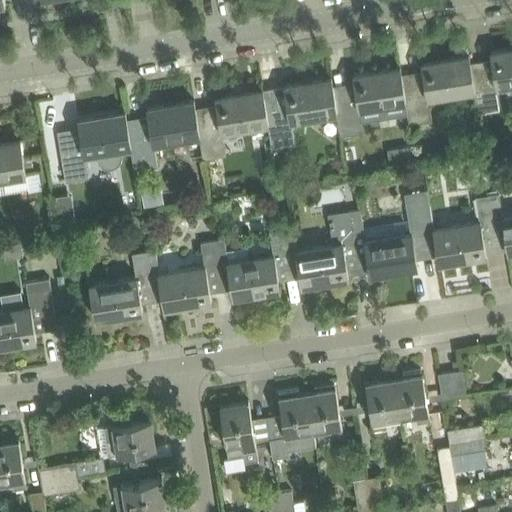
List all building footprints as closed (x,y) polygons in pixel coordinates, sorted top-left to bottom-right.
[(473,73),(472,73),(475,89),(474,89),(478,112),(495,110),(499,103),(497,85),(511,82),(511,46),(491,50),(492,58),(494,70),(473,73)] [(470,54),(422,61),(423,69),(425,81),(428,96),(429,96),(474,89),(475,89),(472,73),(473,73),(471,61),(470,54)] [(335,96),(337,111),(341,135),(351,133),(349,123),(362,120),(387,116),(385,103),(405,100),(406,100),(403,84),(404,84),(402,73),(401,65),(353,73),(355,81),(357,93),(335,96)] [(272,146),(295,142),(292,119),(337,111),(335,96),(332,76),(285,84),(288,104),(267,107),(266,107),(269,122),(268,123),(272,146)] [(404,84),(403,84),(406,100),(405,100),(408,113),(409,124),(422,122),(416,82),(404,84)] [(264,88),(216,95),(217,103),(219,115),(222,130),(223,130),(268,123),(269,122),(266,107),(267,107),(264,88)] [(195,99),(147,107),(149,114),(151,126),(153,141),(154,141),(199,134),(200,134),(198,119),(195,99)] [(132,150),(129,130),(126,110),(79,118),(83,143),(61,146),(59,129),(58,130),(66,181),(90,177),(87,158),(97,156),(98,161),(99,163),(100,164),(102,165),(104,167),(106,167),(108,167),(111,167),(112,167),(115,166),(116,166),(118,164),(119,163),(120,161),(122,159),(122,158),(122,156),(122,152),(131,150),(132,150)] [(209,117),(198,119),(200,134),(199,134),(203,158),(216,155),(209,117)] [(129,130),(132,150),(131,150),(135,169),(147,167),(141,128),(129,130)] [(0,177),(7,177),(27,173),(26,172),(21,139),(0,141),(0,177)] [(366,238),(365,238),(367,250),(370,269),(370,270),(371,273),(418,265),(417,257),(416,255),(423,254),(438,252),(433,226),(435,226),(431,202),(430,203),(427,188),(405,192),(407,206),(411,230),(386,234),(366,238)] [(500,191),(487,193),(493,230),(504,228),(502,215),(503,215),(500,191)] [(297,248),(296,248),(298,261),(299,265),(301,276),(302,284),(349,276),(349,274),(346,256),(356,255),(358,271),(359,270),(370,269),(367,250),(365,238),(366,238),(364,225),(362,214),(361,214),(360,207),(349,209),(350,215),(333,218),(337,242),(333,242),(297,248)] [(508,250),(511,249),(511,213),(503,215),(502,215),(504,228),(508,250)] [(435,226),(433,226),(438,252),(439,261),(487,254),(487,252),(483,234),(481,219),(480,219),(435,226)] [(299,265),(296,248),(297,248),(293,224),(270,228),(274,252),(248,256),(247,246),(227,249),(228,259),(227,259),(230,276),(233,295),(281,288),(277,268),(299,265)] [(225,236),(212,238),(219,278),(230,276),(227,259),(228,259),(227,249),(225,236)] [(136,274),(90,281),(96,318),(143,310),(142,302),(139,287),(161,284),(159,270),(156,247),(132,250),(136,274)] [(159,270),(161,284),(163,298),(165,306),(212,299),(211,290),(209,279),(206,263),(159,270)] [(58,327),(50,276),(26,280),(30,302),(23,304),(21,289),(1,293),(3,307),(0,307),(0,344),(37,339),(33,314),(54,311),(57,327),(58,327)] [(404,375),(395,377),(399,402),(400,410),(401,416),(416,414),(417,421),(431,419),(429,412),(427,399),(427,393),(426,391),(423,372),(423,371),(422,371),(422,368),(403,371),(404,375)] [(443,396),(467,393),(463,368),(439,372),(443,396)] [(401,416),(395,377),(367,381),(367,380),(366,380),(374,428),(387,426),(386,419),(401,416)] [(344,434),(339,404),(336,382),(315,385),(316,389),(308,391),(314,430),(328,428),(330,436),(344,434)] [(269,426),(268,426),(270,437),(273,457),(290,454),(289,449),(299,447),(317,444),(314,430),(308,391),(300,392),(299,388),(279,391),(279,394),(279,395),(282,412),(284,424),(269,426)] [(221,403),(220,403),(227,444),(228,454),(244,452),(245,461),(259,459),(257,448),(256,439),(252,417),(249,399),(248,399),(248,400),(230,403),(222,404),(221,403)] [(112,424),(97,427),(102,454),(109,453),(109,454),(157,446),(157,445),(156,445),(152,418),(153,418),(153,417),(112,424)] [(450,441),(486,435),(484,421),(448,428),(450,441)] [(486,435),(450,441),(450,444),(454,466),(487,461),(484,448),(485,448),(487,447),(488,447),(486,435)] [(27,487),(23,457),(20,437),(18,438),(19,439),(0,442),(0,482),(12,481),(14,489),(27,487)] [(446,499),(460,497),(450,444),(437,446),(446,499)] [(75,460),(39,466),(42,480),(77,474),(75,460)] [(77,474),(42,480),(43,489),(44,493),(80,487),(77,474)] [(372,511),(385,509),(379,474),(366,476),(372,511)] [(143,479),(114,484),(116,497),(125,496),(128,511),(166,505),(161,477),(163,477),(162,476),(143,479)] [(359,511),(367,511),(372,511),(366,476),(354,478),(359,511)] [(292,488),(279,490),(282,511),(295,511),(295,509),(292,488)] [(32,491),(31,491),(34,511),(47,511),(44,493),(43,489),(32,491)] [(270,511),(282,511),(279,490),(267,492),(270,511)] [(448,511),(462,511),(460,497),(446,499),(448,511)] [(497,511),(496,502),(477,505),(479,511),(477,511),(497,511)]
